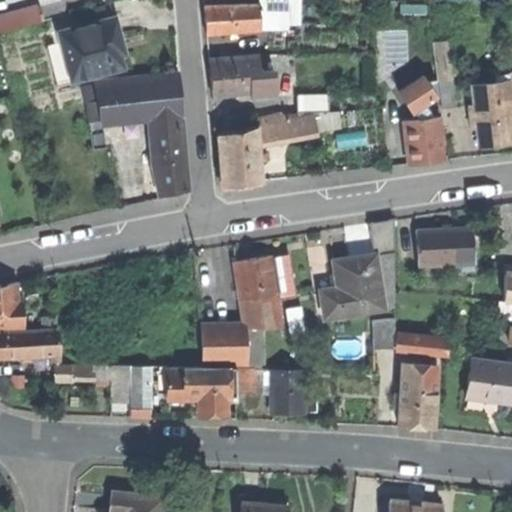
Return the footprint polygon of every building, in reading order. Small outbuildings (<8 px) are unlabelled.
[(288,30),(288,25),(288,0),(258,0),(259,3),(260,30),(288,30)] [(288,0),(288,25),(300,25),(300,0),(288,0)] [(206,33),(260,30),(259,3),(205,5),(205,18),(206,33)] [(38,6),(0,16),(0,32),(42,22),(38,6)] [(85,10),(89,24),(105,20),(102,6),(85,10)] [(89,24),(59,32),(62,43),(49,46),(59,83),(71,79),(72,81),(128,66),(121,41),(115,17),(105,20),(89,24)] [(440,81),(452,80),(448,42),(436,43),(440,81)] [(252,99),(277,97),(275,70),(261,71),(259,54),(209,58),(211,78),(212,96),(252,93),(252,99)] [(389,77),(399,91),(419,76),(410,63),(389,77)] [(496,75),(496,82),(511,80),(511,75),(511,73),(496,75)] [(98,99),(100,119),(154,114),(161,195),(175,192),(188,189),(178,74),(96,82),(98,99)] [(425,105),(438,97),(428,82),(423,74),(419,76),(399,91),(414,113),(425,105)] [(437,80),(428,82),(438,97),(437,80)] [(454,80),(452,80),(440,81),(443,109),(457,108),(454,80)] [(511,141),(511,80),(496,82),(473,84),(475,105),(477,127),(479,145),(493,144),(511,141)] [(329,95),(297,96),(298,112),(329,112),(329,95)] [(104,147),(100,119),(98,99),(87,102),(94,150),(104,147)] [(425,105),(414,113),(418,119),(434,117),(425,105)] [(470,128),(477,127),(475,105),(468,106),(470,128)] [(256,127),(258,142),(304,134),(316,131),(312,116),(298,119),(297,113),(280,114),(255,119),(256,127)] [(445,159),(440,117),(434,117),(418,119),(403,121),(407,163),(424,161),(445,159)] [(261,181),(258,142),(256,127),(218,135),(222,185),(261,181)] [(417,266),(474,263),(472,229),(442,230),(416,232),(417,266)] [(324,316),(395,306),(395,249),(358,255),(333,259),(337,286),(320,289),(324,316)] [(244,327),(262,327),(282,326),(270,256),(234,262),(239,291),(244,327)] [(503,302),(511,302),(511,274),(504,273),(503,302)] [(0,327),(25,326),(22,302),(17,302),(16,283),(0,285),(0,327)] [(372,320),(373,348),(394,347),(395,346),(448,351),(448,337),(395,331),(395,318),(372,320)] [(262,363),(262,327),(244,327),(202,328),(203,363),(262,363)] [(59,329),(0,332),(0,354),(54,351),(55,380),(64,380),(72,380),(72,373),(112,374),(113,398),(131,398),(131,362),(93,362),(93,364),(61,363),(59,329)] [(511,364),(471,359),(466,395),(490,398),(511,401),(511,364)] [(437,364),(402,360),(398,425),(414,427),(434,428),(437,364)] [(151,363),(131,362),(131,398),(131,415),(150,416),(151,363)] [(236,367),(169,367),(169,387),(169,390),(169,395),(187,395),(198,395),(198,412),(226,412),(226,397),(237,397),(237,390),(236,382),(236,367)] [(240,382),(236,382),(237,390),(254,390),(271,389),(271,369),(240,369),(240,382)] [(304,369),(271,369),(271,389),(272,412),(286,412),(304,412),(304,408),(314,408),(314,390),(304,390),(304,369)] [(160,511),(162,497),(112,492),(109,511),(160,511)] [(387,511),(440,511),(441,505),(422,503),(422,501),(415,500),(408,500),(408,501),(389,500),(387,511)] [(287,511),(288,505),(264,503),(241,501),(240,511),(287,511)]
